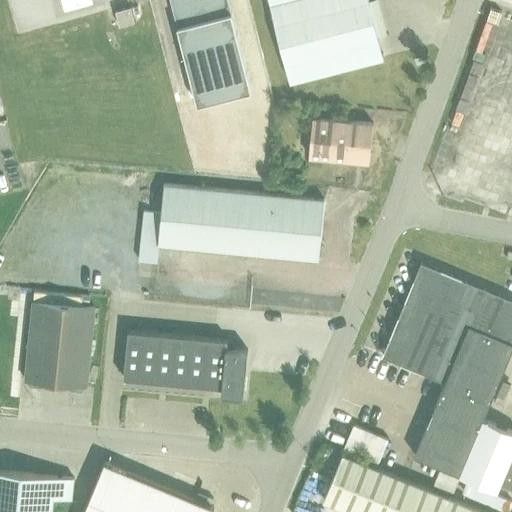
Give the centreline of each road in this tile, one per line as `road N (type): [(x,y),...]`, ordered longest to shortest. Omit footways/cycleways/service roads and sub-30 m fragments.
road 1 (unclassified): [(0,428),(292,455)]
road 2 (unknown): [(109,438),(109,248),(92,221),(46,227)]
road 3 (unclassified): [(292,455),(396,209)]
road 4 (residential): [(396,209),(469,0)]
